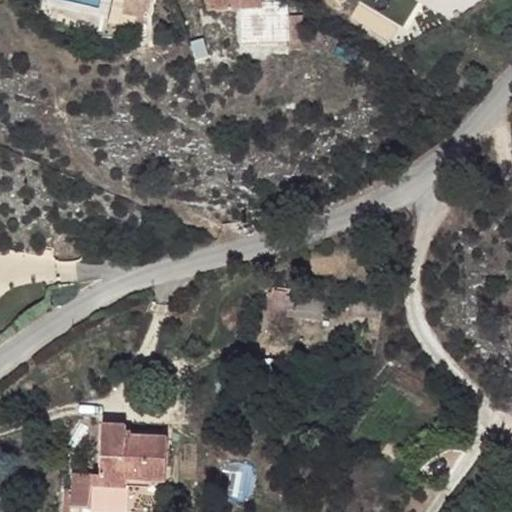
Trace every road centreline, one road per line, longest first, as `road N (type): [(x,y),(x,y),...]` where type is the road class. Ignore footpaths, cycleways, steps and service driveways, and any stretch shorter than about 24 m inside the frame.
road 1 (residential): [(426,173),(346,220),(106,287),(0,358)]
road 2 (residential): [(426,173),(436,200),(412,292),(415,319),(441,364),(511,428)]
road 3 (residential): [(511,84),(426,173)]
